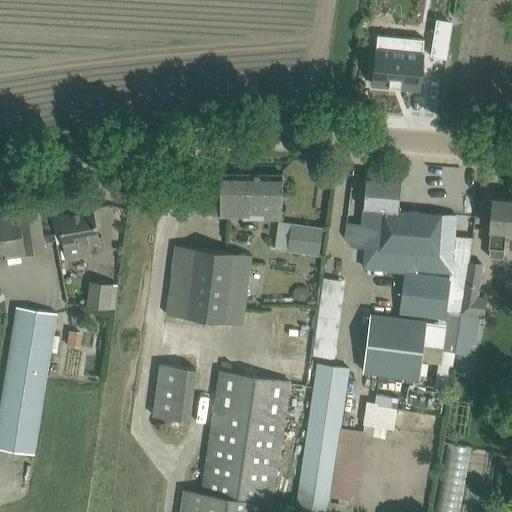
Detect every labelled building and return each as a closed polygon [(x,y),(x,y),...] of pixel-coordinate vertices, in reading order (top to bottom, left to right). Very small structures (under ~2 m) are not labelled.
[(436,22),(430,56),(447,58),(452,25),(436,22)] [(389,86),(391,86),(392,78),(400,79),(399,86),(401,87),(401,85),(420,87),(424,39),(406,37),(406,38),(378,35),(377,48),(376,48),(373,82),(389,84),(389,86)] [(466,40),(459,93),(494,98),(496,80),(511,81),(511,52),(500,51),(501,45),(466,40)] [(283,174),(203,174),(203,215),(220,215),(220,219),(282,220),(283,174)] [(368,217),(363,266),(391,269),(391,271),(406,273),(402,313),(446,317),(451,260),(455,216),(398,210),(401,178),(367,175),(365,195),(363,217),(368,217)] [(511,199),(493,197),(488,247),(486,247),(485,257),(503,258),(506,231),(511,231),(511,199)] [(59,215),(53,216),(58,244),(64,243),(67,258),(104,251),(101,236),(98,237),(93,209),(59,215)] [(23,262),(22,254),(27,253),(45,250),(41,231),(38,211),(18,214),(0,216),(0,252),(7,251),(9,264),(23,262)] [(292,226),(290,251),(319,253),(322,228),(292,226)] [(167,312),(238,322),(247,255),(176,245),(167,312)] [(468,262),(451,260),(446,317),(445,322),(426,320),(421,360),(438,362),(435,384),(450,387),(452,374),(455,354),(455,352),(461,313),(468,262)] [(479,315),(482,316),(485,298),(477,297),(482,264),(468,262),(461,313),(479,315)] [(335,356),(345,280),(321,277),(312,354),(335,356)] [(88,306),(110,308),(112,283),(91,280),(88,306)] [(17,307),(0,414),(0,449),(34,455),(56,313),(17,307)] [(364,372),(419,379),(421,360),(426,320),(371,313),(364,372)] [(461,313),(455,352),(466,354),(473,355),(478,315),(461,313)] [(455,354),(452,374),(463,376),(466,354),(455,352),(455,354)] [(351,361),(319,357),(298,511),(330,511),(333,498),(342,427),(351,361)] [(197,369),(158,364),(151,415),(190,420),(197,369)] [(268,511),(269,503),(273,504),(290,381),(221,372),(204,495),(182,492),(178,511),(268,511)] [(369,402),(365,423),(393,428),(397,408),(369,402)] [(365,430),(342,427),(333,498),(355,501),(365,430)]
